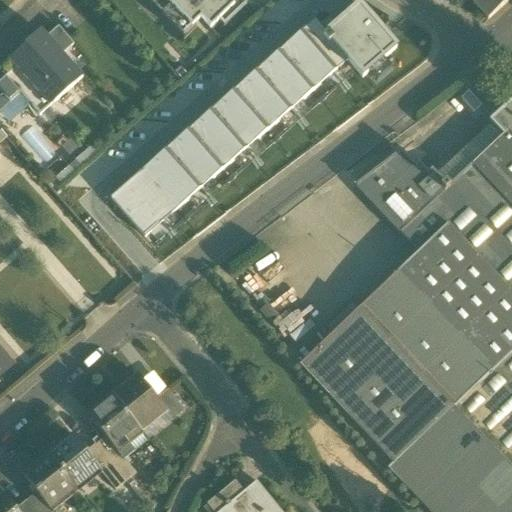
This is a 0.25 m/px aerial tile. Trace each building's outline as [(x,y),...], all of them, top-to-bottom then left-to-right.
[(145,0),(183,38),(200,22),(209,32),(218,23),(223,29),(246,6),(239,0),(145,0)] [(468,0),(487,21),(510,0),(468,0)] [(358,8),(326,36),(347,61),(362,78),(395,50),(358,8)] [(145,238),(347,61),(326,36),(314,23),(111,200),(145,238)] [(58,28),(46,38),(62,56),(74,46),(58,28)] [(41,32),(19,52),(24,58),(46,38),(41,32)] [(39,117),(49,108),(82,80),(62,56),(46,38),(24,58),(19,52),(8,61),(0,67),(0,84),(8,93),(4,96),(3,98),(9,105),(20,95),(29,106),(39,117)] [(0,112),(9,105),(3,98),(4,96),(0,91),(0,112)] [(0,116),(7,125),(29,106),(20,95),(9,105),(0,112),(0,116)] [(355,187),(418,253),(446,227),(511,297),(511,351),(489,373),(451,408),(511,472),(511,101),(488,123),(502,137),(501,139),(448,188),(445,184),(444,185),(436,176),(431,171),(427,174),(418,165),(415,168),(400,153),(355,187)] [(489,126),(436,176),(444,185),(445,184),(448,188),(501,139),(489,126)] [(74,162),(80,169),(99,154),(92,146),(74,162)] [(55,180),(61,187),(76,174),(70,167),(55,180)] [(396,274),(489,373),(511,351),(511,297),(446,227),(418,253),(396,274)] [(300,366),(393,464),(451,408),(489,373),(396,274),(300,366)] [(155,398),(165,391),(166,390),(153,373),(142,382),(155,398)] [(138,377),(112,397),(138,430),(164,410),(155,398),(142,382),(138,377)] [(164,410),(172,420),(182,412),(165,391),(155,398),(164,410)] [(115,452),(116,451),(140,432),(138,430),(112,397),(87,417),(104,439),(115,452)] [(428,511),(511,511),(511,472),(451,408),(393,464),(388,469),(428,511)] [(140,432),(147,442),(173,421),(172,420),(164,410),(138,430),(140,432)] [(147,442),(140,432),(116,451),(124,461),(148,442),(147,442)] [(73,438),(48,458),(73,490),(97,470),(98,470),(85,453),(73,438)] [(104,439),(95,446),(114,470),(125,485),(136,476),(124,461),(116,451),(115,452),(104,439)] [(104,478),(114,470),(95,446),(85,453),(98,470),(97,470),(104,478)] [(48,510),(73,490),(48,458),(23,479),(35,495),(48,510)] [(116,493),(125,485),(114,470),(104,478),(116,493)] [(281,511),(256,481),(243,492),(221,510),(222,511),(281,511)] [(211,511),(217,511),(221,510),(243,492),(234,482),(206,506),(211,511)] [(35,495),(27,502),(34,511),(49,511),(48,510),(35,495)] [(3,497),(0,499),(0,511),(14,511),(3,497)] [(34,511),(27,502),(14,511),(34,511)]
